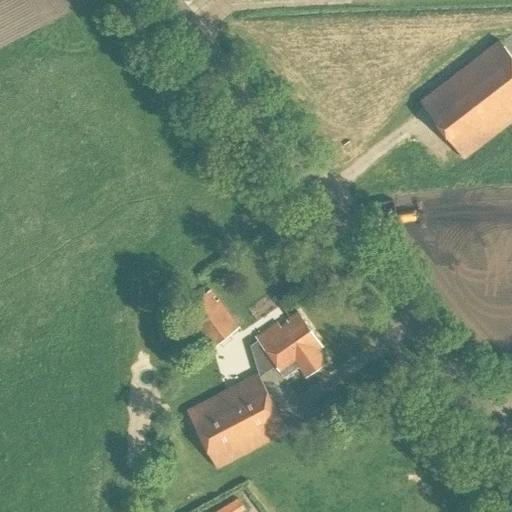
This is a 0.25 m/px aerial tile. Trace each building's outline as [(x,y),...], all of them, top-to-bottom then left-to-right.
[(511,61),(497,41),(417,102),(461,159),(511,120),(511,61)] [(210,292),(183,314),(212,350),(239,329),(210,292)] [(319,350),(324,347),(300,312),(284,323),(282,320),(257,338),(284,378),(301,366),(309,378),(328,364),(319,350)] [(259,373),(188,410),(218,467),(288,431),(259,373)] [(240,511),(247,508),(240,496),(210,511),(240,511)]
